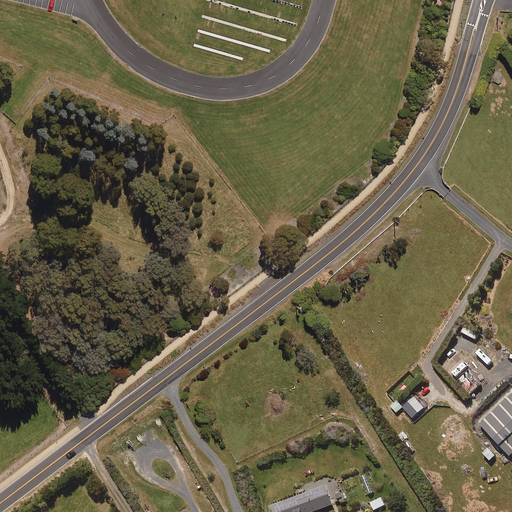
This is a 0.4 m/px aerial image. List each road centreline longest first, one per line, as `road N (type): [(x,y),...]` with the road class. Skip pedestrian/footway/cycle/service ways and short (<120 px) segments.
road 1 (secondary): [(482,0),(445,118),(390,196),(0,502)]
road 2 (unclassified): [(91,0),(114,37),(155,70),(220,88),(246,85),(290,62),(324,0)]
